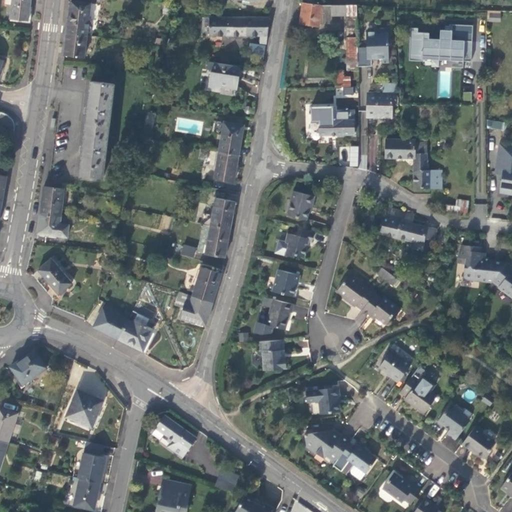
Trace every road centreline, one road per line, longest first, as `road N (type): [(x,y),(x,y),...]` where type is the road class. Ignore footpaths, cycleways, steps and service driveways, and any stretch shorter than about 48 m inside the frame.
road 1 (residential): [(258,163),(202,381)]
road 2 (residential): [(353,180),(318,320),(342,363)]
road 3 (secondary): [(5,290),(39,107)]
road 4 (residential): [(485,511),(471,474),(373,401),(363,418)]
road 5 (secondary): [(193,409),(335,511)]
road 6 (residential): [(353,180),(385,186),(435,219),(511,228)]
road 7 (residential): [(285,0),(258,163)]
road 8 (secondary): [(22,318),(152,382)]
road 9 (residential): [(152,382),(117,511)]
